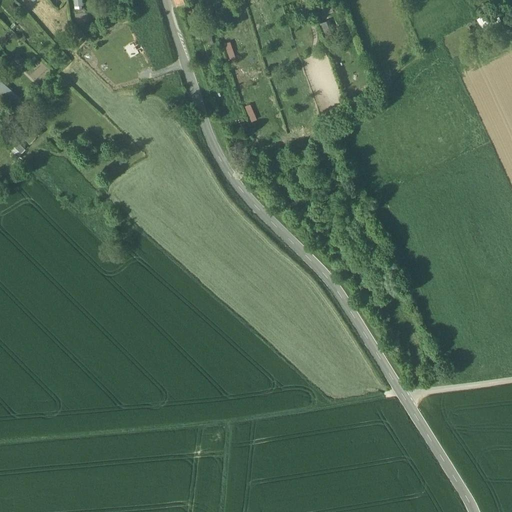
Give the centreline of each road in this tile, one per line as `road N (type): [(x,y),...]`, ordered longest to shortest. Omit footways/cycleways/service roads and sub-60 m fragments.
road 1 (tertiary): [(166,0),(221,164),(339,291),(473,511)]
road 2 (track): [(0,445),(237,427),(405,396)]
